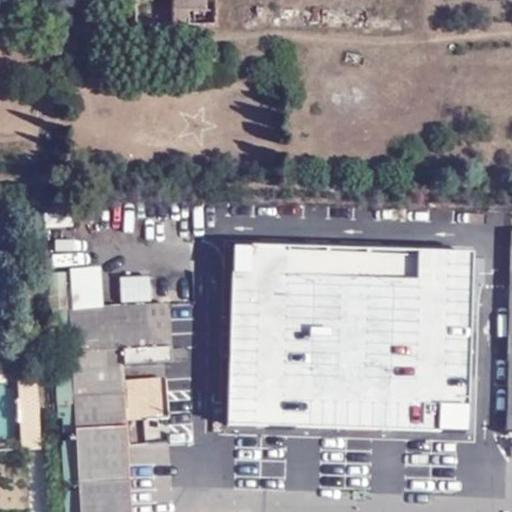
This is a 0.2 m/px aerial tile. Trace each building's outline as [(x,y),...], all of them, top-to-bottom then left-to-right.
[(132,0),(134,29),(216,30),(214,0),(132,0)] [(463,254),(463,240),(441,239),(441,253),(463,254)] [(471,262),(258,255),(257,431),(465,438),(471,262)] [(118,277),(119,303),(149,302),(149,276),(118,277)] [(168,304),(72,307),(74,426),(68,427),(68,510),(78,510),(78,511),(128,511),(125,415),(166,415),(166,377),(124,379),(124,348),(133,347),(133,361),(151,362),(150,348),(168,347),(168,304)] [(56,402),(70,402),(70,377),(56,377),(56,402)]
